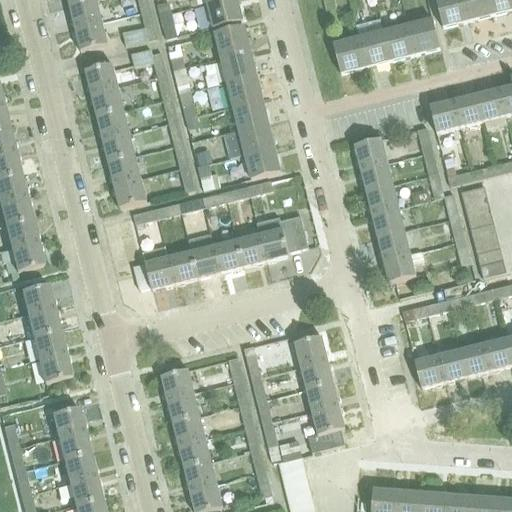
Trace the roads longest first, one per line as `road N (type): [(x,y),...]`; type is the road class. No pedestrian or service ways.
road 1 (residential): [(112,351),(25,0)]
road 2 (residential): [(112,351),(346,287)]
road 3 (residential): [(511,63),(306,115)]
road 4 (residential): [(346,287),(306,115)]
road 5 (residential): [(152,511),(112,351)]
road 6 (residential): [(397,440),(373,400),(346,287)]
road 7 (residential): [(397,440),(423,422),(511,397)]
